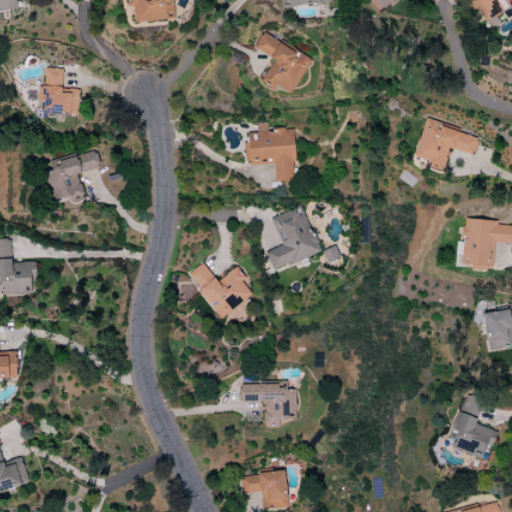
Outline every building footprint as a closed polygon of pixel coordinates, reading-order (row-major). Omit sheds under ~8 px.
[(0,0),(0,10),(16,9),(14,0),(0,0)] [(171,20),(169,0),(126,0),(127,11),(132,11),(132,22),(171,20)] [(278,0),(280,9),(329,2),(328,0),(278,0)] [(372,0),(380,10),(393,0),(396,0),(397,1),(398,0),(372,0)] [(511,0),(466,0),(487,31),(498,25),(493,17),(511,4),(511,0)] [(272,60),(260,79),(288,96),(309,61),(261,33),(252,48),(272,60)] [(76,115),(77,89),(60,89),(61,69),(43,68),(43,87),(39,87),(38,114),(76,115)] [(476,137),(422,121),(412,156),(426,160),(425,166),(440,170),(447,148),(471,155),(476,137)] [(291,128),(266,130),(266,123),(254,123),(255,133),(244,133),(246,165),(272,163),(273,182),(294,180),(291,128)] [(76,174),(98,167),(93,151),(48,164),(50,171),(45,172),(55,205),(82,197),(76,174)] [(269,218),(280,246),(264,251),(271,270),(318,253),(301,206),(269,218)] [(459,264),(488,266),(490,243),(511,244),(511,223),(463,220),(459,264)] [(1,294),(35,293),(33,262),(10,263),(8,239),(0,239),(0,280),(0,281),(1,294)] [(185,275),(219,319),(250,294),(239,281),(244,278),(235,267),(216,282),(200,263),(185,275)] [(511,309),(481,313),(485,351),(511,348),(509,327),(511,326),(511,309)] [(0,377),(15,377),(14,352),(0,352),(0,377)] [(238,402),(262,402),(262,424),(294,423),(294,389),(285,390),(285,384),(238,384),(238,402)] [(450,449),(481,459),(485,448),(489,449),(495,432),(472,424),(480,400),(463,394),(448,438),(454,440),(450,449)] [(0,490),(27,484),(21,457),(0,462),(0,460),(0,490)] [(239,474),(240,493),(260,492),(260,509),(285,508),(284,472),(239,474)]
